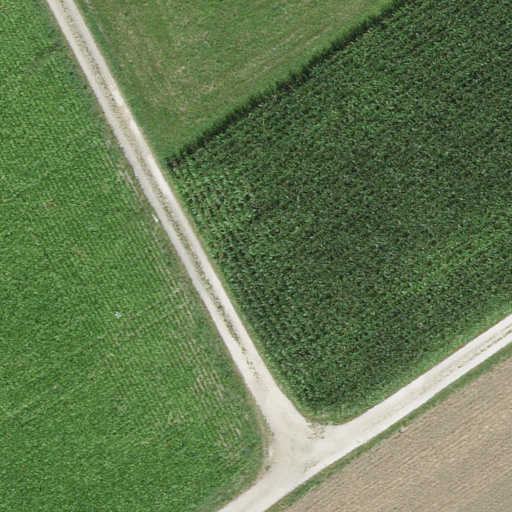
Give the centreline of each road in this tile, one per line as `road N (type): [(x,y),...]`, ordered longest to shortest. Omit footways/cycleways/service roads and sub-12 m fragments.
road 1 (track): [(57,0),(298,458)]
road 2 (track): [(218,511),(511,316)]
